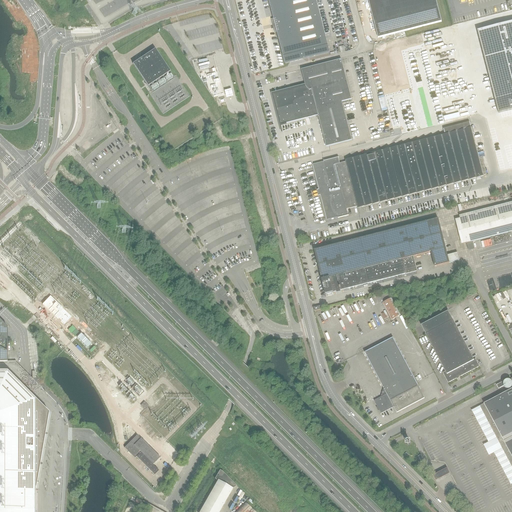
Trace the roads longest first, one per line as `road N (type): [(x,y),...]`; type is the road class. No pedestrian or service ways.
road 1 (trunk): [(373,511),(44,185)]
road 2 (trunk): [(33,192),(352,511)]
road 3 (tertiary): [(267,170),(321,381),(373,444)]
road 4 (tertiary): [(379,440),(327,380),(273,169)]
road 5 (unknown): [(294,80),(350,69),(361,140),(371,137),(375,102),(364,50)]
road 6 (tertiary): [(223,0),(267,170)]
road 7 (tertiary): [(273,169),(228,0)]
road 8 (track): [(364,50),(511,12)]
road 9 (unclassified): [(379,440),(511,369)]
road 10 (unknown): [(484,362),(457,310),(464,300),(498,349),(491,362)]
road 11 (trunk): [(36,15),(36,107),(25,122),(0,126)]
road 12 (secondary): [(41,163),(53,143),(62,53),(71,45)]
